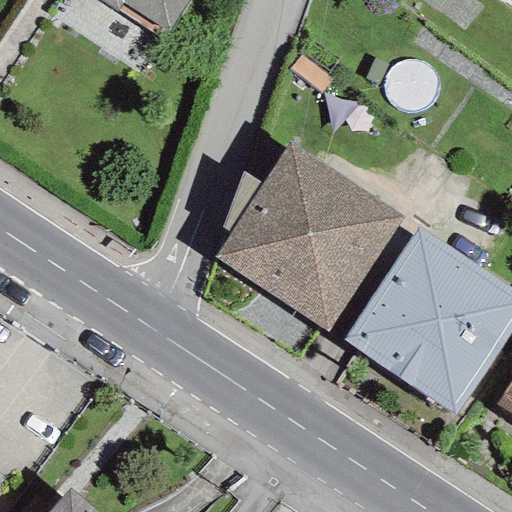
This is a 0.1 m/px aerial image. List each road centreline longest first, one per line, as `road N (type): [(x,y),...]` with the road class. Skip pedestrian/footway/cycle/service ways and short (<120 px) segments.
road 1 (residential): [(277,0),(171,266),(128,322)]
road 2 (primary): [(128,322),(412,511)]
road 3 (primary): [(0,237),(128,322)]
